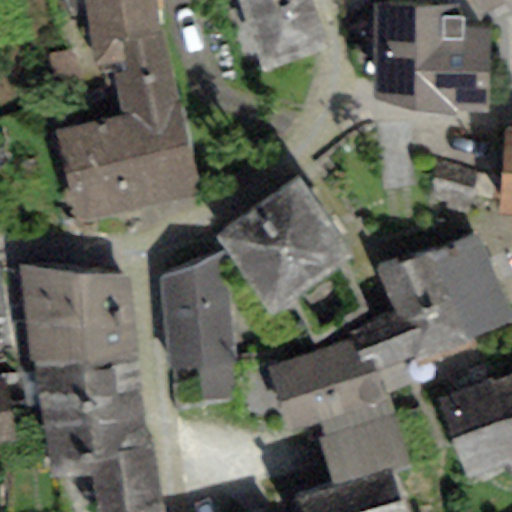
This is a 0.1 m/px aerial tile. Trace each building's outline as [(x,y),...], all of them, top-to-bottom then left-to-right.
[(178,96),(159,0),(89,0),(99,51),(122,48),(125,66),(119,67),(127,108),(178,96)] [(246,0),(264,53),(320,34),(309,0),(246,0)] [(378,0),(377,84),(443,95),(482,94),(484,23),(457,22),(456,0),(378,0)] [(511,0),(480,0),(488,15),(511,1),(511,0)] [(178,101),(63,128),(83,211),(197,183),(178,101)] [(511,126),(506,126),(500,199),(511,200),(511,126)] [(472,172),(440,164),(432,191),(465,200),(472,172)] [(297,169),(220,224),(271,297),(349,243),(297,169)] [(395,316),(349,336),(360,365),(374,360),(387,358),(391,368),(416,357),(424,371),(478,352),(478,339),(511,324),(511,310),(477,236),(376,267),(395,316)] [(222,247),(159,273),(164,322),(168,322),(171,359),(231,354),(222,247)] [(19,265),(25,321),(132,317),(127,274),(19,265)] [(25,321),(30,364),(140,359),(132,317),(25,321)] [(349,336),(268,366),(288,434),(321,424),(334,472),(405,449),(374,360),(360,365),(349,336)] [(30,364),(41,424),(143,418),(140,359),(30,364)] [(0,375),(0,442),(13,441),(6,375),(0,375)] [(511,375),(490,383),(511,443),(511,375)] [(511,443),(490,383),(488,380),(436,399),(467,480),(511,462),(511,443)] [(41,424),(49,479),(92,475),(154,470),(151,434),(144,434),(143,418),(41,424)] [(406,511),(392,466),(292,496),(297,511),(406,511)] [(158,511),(154,470),(92,475),(95,511),(158,511)]
